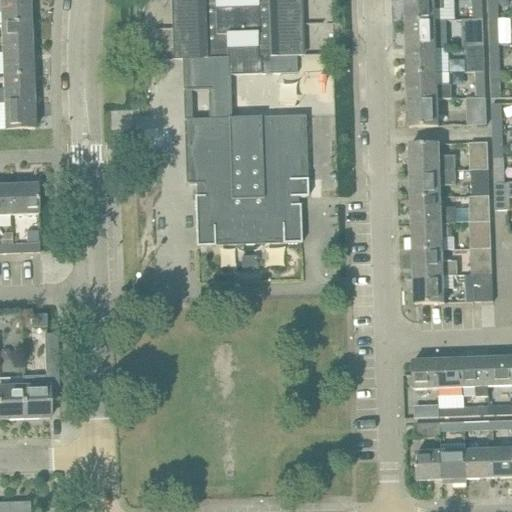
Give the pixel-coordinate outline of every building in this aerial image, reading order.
[(30,24),(29,0),(0,0),(0,11),(0,12),(1,25),(30,24)] [(172,0),(175,61),(189,60),(189,90),(183,91),(183,92),(216,91),(217,120),(204,120),(184,121),(184,123),(191,123),(193,184),(186,184),(186,186),(197,186),(197,197),(194,197),(196,248),(215,247),(215,240),(241,239),(241,246),(255,245),(256,245),(256,239),(282,238),(282,245),(301,244),(300,206),(297,206),(297,198),(308,198),(307,180),(300,180),(298,119),(305,119),(305,117),(231,119),(229,76),(297,74),(296,57),(302,56),(300,0),(172,0)] [(442,0),(405,0),(406,24),(435,23),(435,10),(443,9),(442,0)] [(483,0),(474,0),(475,21),(484,21),(483,0)] [(499,21),(498,0),(488,0),(489,21),(499,21)] [(484,21),(475,21),(475,48),(485,48),(484,21)] [(499,21),(489,21),(490,47),(500,47),(499,21)] [(436,49),(435,23),(406,24),(407,50),(436,49)] [(30,24),(1,25),(2,51),(32,50),(30,24)] [(500,73),(500,47),(490,47),(491,73),(500,73)] [(485,48),(475,48),(466,48),(467,74),(476,74),(486,73),(485,48)] [(437,75),(436,49),(407,50),(408,76),(437,75)] [(33,76),(32,50),(2,51),(3,77),(33,76)] [(486,73),(476,74),(477,100),(486,100),(486,73)] [(501,103),(500,73),(491,73),(492,103),(501,103)] [(438,87),(437,75),(408,76),(408,102),(438,101),(452,101),(452,87),(438,87)] [(3,77),(3,91),(0,90),(0,104),(4,104),(34,103),(33,76),(3,77)] [(486,100),(477,100),(478,127),(487,127),(486,100)] [(438,101),(408,102),(409,128),(439,128),(438,101)] [(34,103),(4,104),(5,131),(35,129),(34,103)] [(493,134),(502,133),(501,105),(492,106),(493,134)] [(503,159),(502,133),(493,134),(494,160),(503,159)] [(475,172),(488,171),(487,144),(469,144),(470,171),(475,171),(475,172)] [(454,159),(440,159),(440,145),(410,146),(411,174),(455,173),(454,159)] [(504,185),(503,159),(494,160),(495,185),(504,185)] [(488,171),(475,172),(476,198),(489,197),(488,171)] [(455,186),(455,173),(411,174),(411,200),(441,199),(441,186),(455,186)] [(510,211),(510,184),(504,185),(495,185),(495,192),(496,212),(510,211)] [(37,186),(10,187),(11,216),(38,215),(37,186)] [(10,187),(0,187),(0,216),(11,216),(10,187)] [(489,197),(476,198),(468,198),(469,225),(490,224),(489,197)] [(441,199),(411,200),(412,227),(450,226),(457,225),(457,210),(442,210),(441,199)] [(491,250),(490,224),(469,225),(470,251),(491,250)] [(450,226),(412,227),(413,253),(443,252),(443,240),(450,240),(450,226)] [(39,244),(12,245),(13,255),(40,253),(39,244)] [(0,255),(13,255),(12,245),(0,245),(0,255)] [(492,276),(491,250),(470,251),(471,277),(476,277),(492,276)] [(443,252),(413,253),(414,278),(444,277),(458,277),(457,262),(443,263),(443,252)] [(493,303),(492,276),(476,277),(476,303),(493,303)] [(444,304),(444,277),(414,278),(415,305),(444,304)] [(46,316),(33,316),(33,318),(34,328),(47,327),(46,316)] [(23,388),(22,388),(23,420),(50,419),(49,387),(47,387),(46,371),(57,371),(58,387),(59,387),(57,335),(44,335),(45,363),(39,364),(38,377),(23,377),(23,388)] [(511,372),(511,359),(487,360),(488,387),(511,386),(511,372)] [(488,387),(487,360),(462,361),(463,388),(488,387)] [(462,361),(438,362),(439,389),(463,388),(462,361)] [(439,389),(438,362),(413,363),(414,390),(439,389)] [(22,388),(10,389),(9,379),(0,379),(0,420),(23,420),(22,388)] [(511,415),(511,406),(489,407),(489,417),(511,415)] [(489,407),(464,408),(465,418),(489,417),(489,407)] [(465,418),(464,408),(440,409),(440,418),(465,418)] [(440,418),(440,409),(415,410),(416,419),(440,418)] [(511,431),(511,422),(489,423),(490,432),(511,431)] [(489,423),(465,424),(465,433),(490,432),(489,423)] [(465,433),(465,424),(440,425),(441,434),(465,433)] [(441,434),(440,425),(415,425),(416,435),(441,434)] [(511,478),(511,450),(490,452),(491,479),(511,478)] [(466,452),(441,453),(442,481),(467,480),(466,452)] [(490,452),(466,452),(467,480),(491,479),(490,452)] [(442,481),(441,453),(416,454),(417,482),(442,481)] [(0,511),(30,511),(30,503),(29,503),(29,504),(0,505),(0,511)]
